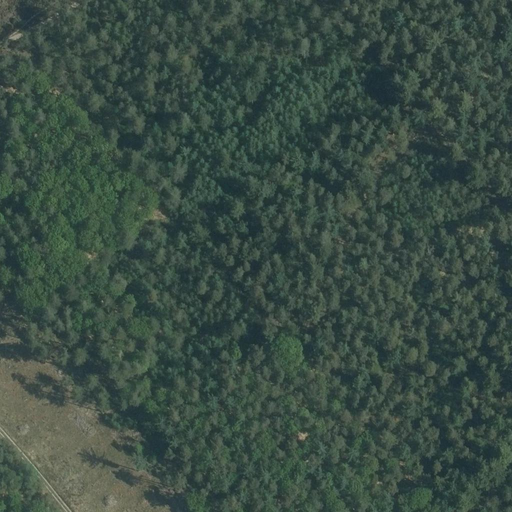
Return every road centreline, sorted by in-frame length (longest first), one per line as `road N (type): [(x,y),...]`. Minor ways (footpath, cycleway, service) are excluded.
road 1 (track): [(325,280),(372,187),(511,60)]
road 2 (track): [(248,511),(325,280)]
road 3 (track): [(294,355),(432,511)]
road 4 (track): [(511,221),(325,280)]
